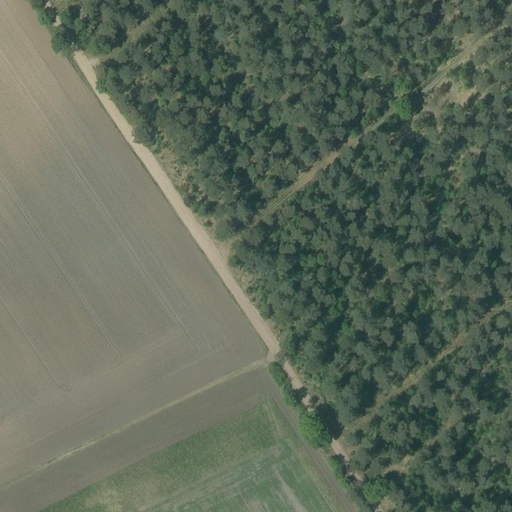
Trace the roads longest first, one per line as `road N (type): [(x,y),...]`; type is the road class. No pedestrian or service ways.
road 1 (track): [(209,257),(511,17)]
road 2 (track): [(209,257),(43,0)]
road 3 (track): [(373,511),(209,257)]
road 4 (track): [(0,483),(268,349)]
road 5 (track): [(511,299),(331,447)]
